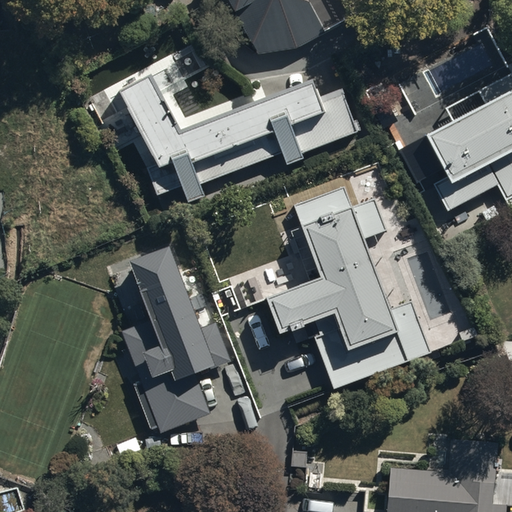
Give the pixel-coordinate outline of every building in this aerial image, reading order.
[(227,0),(259,55),(295,46),(322,32),(304,0),(227,0)] [(146,168),(155,195),(179,187),(185,203),(203,197),(198,184),(279,155),(283,166),(301,160),(298,153),(357,131),(342,90),(315,100),(309,83),(176,131),(149,77),(118,93),(155,166),(146,168)] [(511,88),(426,135),(448,176),(434,183),(449,210),(498,184),(510,207),(511,205),(511,88)] [(352,208),(344,188),(291,208),(319,279),(265,300),(280,337),(302,329),(307,342),(313,339),(334,391),(430,353),(410,302),(388,311),(361,241),(385,231),(372,200),(352,208)] [(169,245),(129,261),(151,320),(121,332),(140,381),(133,384),(150,428),(158,425),(161,432),(212,413),(197,374),(231,360),(216,322),(201,328),(169,245)] [(503,511),(504,505),(492,504),(495,443),(452,440),(450,473),(390,469),(386,511),(503,511)]
